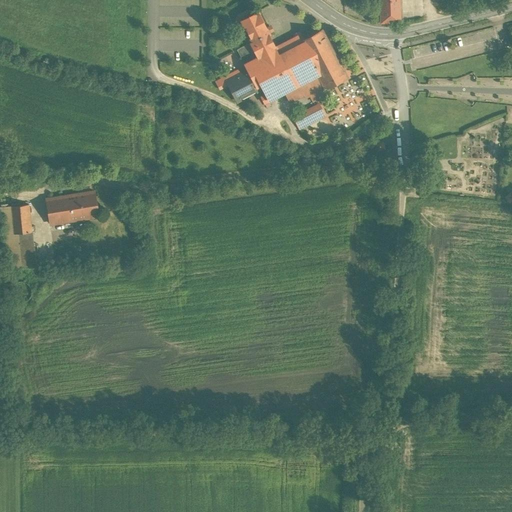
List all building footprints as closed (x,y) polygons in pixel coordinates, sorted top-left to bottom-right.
[(399,0),(380,0),(381,21),(400,21),(399,0)] [(269,33),(258,11),(242,19),(253,41),(261,55),(276,47),(269,33)] [(276,47),(261,55),(253,41),(237,49),(245,64),(249,62),(266,94),(262,96),(265,102),(284,92),(289,102),(321,86),(323,90),(348,77),(338,58),(342,56),(340,52),(335,54),(323,30),(301,41),(298,36),(276,47)] [(238,69),(217,80),(215,81),(219,90),(227,86),(225,81),(240,72),(238,69)] [(227,86),(236,98),(257,87),(246,70),(240,72),(225,81),(227,86)] [(319,105),(295,117),(300,128),(325,115),(319,105)] [(383,140),(374,143),(377,151),(385,148),(383,140)] [(94,191),(75,194),(79,219),(99,215),(94,191)] [(75,194),(47,199),(51,223),(79,219),(75,194)] [(29,204),(16,205),(22,267),(35,266),(32,231),(29,204)] [(16,205),(1,206),(7,268),(22,267),(16,205)] [(24,281),(23,280),(21,280),(19,280),(17,281),(16,281),(14,282),(13,284),(12,286),(11,287),(11,289),(10,290),(10,292),(11,294),(11,295),(12,297),(14,299),(15,300),(17,301),(18,301),(20,302),(22,302),(24,301),(26,301),(28,300),(29,298),(30,297),(31,295),(32,293),(32,291),(32,289),(32,288),(31,287),(30,285),(29,283),(28,282),(26,281),(24,281)]
